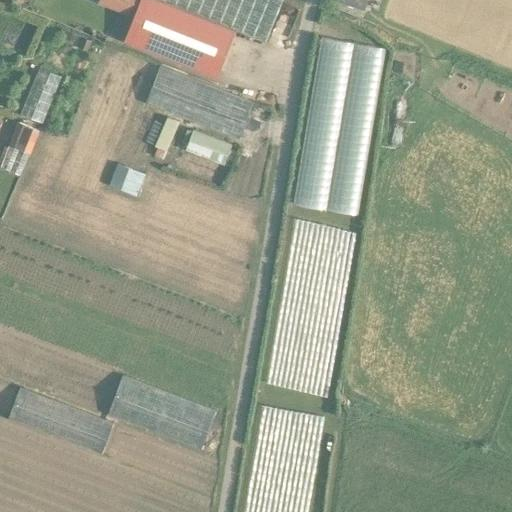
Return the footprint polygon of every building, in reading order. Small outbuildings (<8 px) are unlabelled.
[(93,30),(105,1),(103,0),(50,0),(46,11),(93,30)] [(216,78),(234,33),(152,0),(139,0),(123,40),(216,78)] [(152,0),(234,33),(235,31),(263,42),(280,0),(152,0)] [(361,11),(364,0),(337,0),(337,3),(361,11)] [(86,51),(90,41),(60,30),(56,40),(86,51)] [(253,102),(159,66),(144,104),(238,140),(253,102)] [(38,69),(19,114),(40,123),(58,77),(38,69)] [(165,116),(156,146),(169,150),(178,120),(165,116)] [(36,129),(17,122),(0,166),(19,174),(36,129)] [(184,150),(223,165),(231,145),(192,130),(184,150)] [(132,195),(140,173),(117,164),(108,186),(132,195)] [(199,451),(214,413),(122,377),(107,414),(199,451)] [(100,455),(112,424),(20,389),(8,420),(100,455)]
